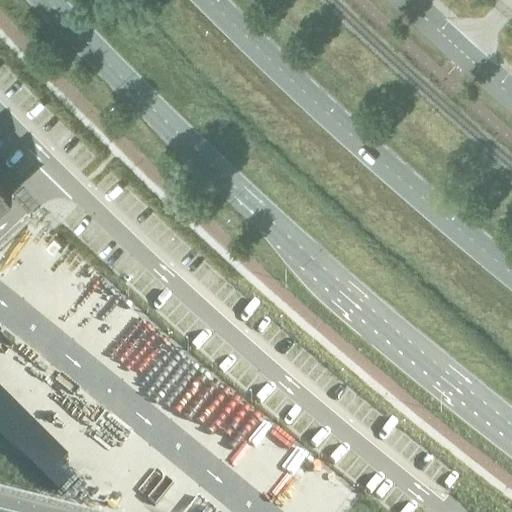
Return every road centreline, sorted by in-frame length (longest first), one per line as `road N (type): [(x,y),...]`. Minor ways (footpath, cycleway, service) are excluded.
road 1 (secondary): [(46,0),(283,232),(511,425)]
road 2 (secondary): [(511,270),(211,0)]
road 3 (unclassified): [(511,95),(405,0)]
